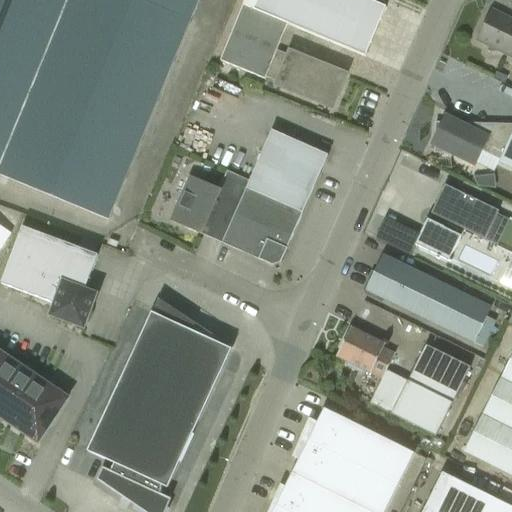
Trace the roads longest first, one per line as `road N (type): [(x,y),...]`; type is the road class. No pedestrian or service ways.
road 1 (unclassified): [(306,326),(444,0)]
road 2 (unclassified): [(223,511),(306,326)]
road 3 (unclassified): [(306,326),(142,244)]
